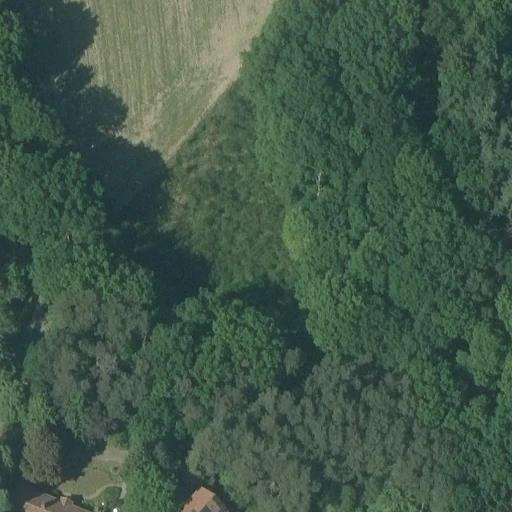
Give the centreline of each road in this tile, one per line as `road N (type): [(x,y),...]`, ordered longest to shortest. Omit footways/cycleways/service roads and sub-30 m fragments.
road 1 (residential): [(253,350),(204,439),(176,458),(86,453),(0,427)]
road 2 (unclassified): [(511,426),(253,350)]
road 3 (unclassified): [(253,350),(51,264)]
road 4 (residential): [(0,397),(51,264)]
